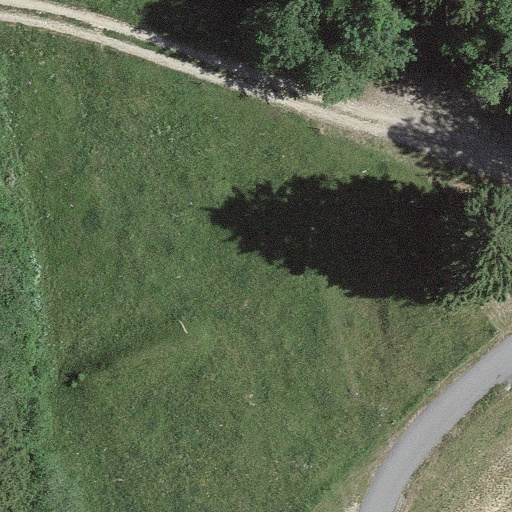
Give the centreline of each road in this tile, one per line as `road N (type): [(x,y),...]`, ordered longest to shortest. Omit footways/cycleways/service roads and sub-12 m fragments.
road 1 (track): [(0,6),(84,22),(511,173)]
road 2 (unclassified): [(381,511),(404,456),(511,356)]
